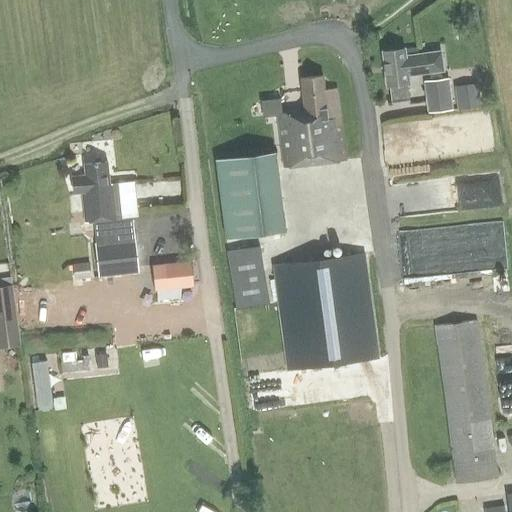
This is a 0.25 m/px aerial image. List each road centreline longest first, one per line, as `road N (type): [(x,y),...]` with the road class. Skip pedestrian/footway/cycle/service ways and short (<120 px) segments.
road 1 (unclassified): [(215,338),(182,92),(191,54)]
road 2 (track): [(0,159),(182,92)]
